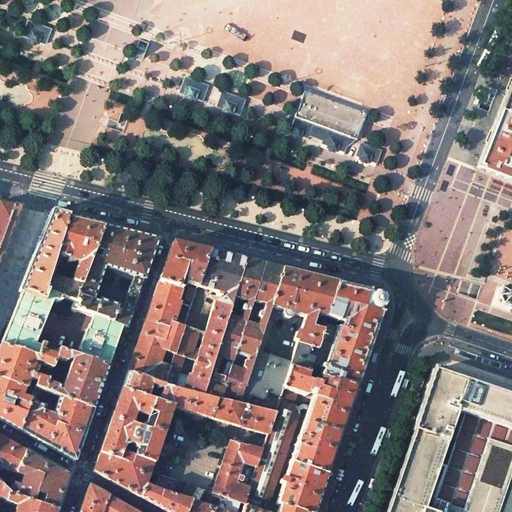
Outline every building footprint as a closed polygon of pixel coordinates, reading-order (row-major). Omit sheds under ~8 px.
[(185,0),(147,19),(140,40),(132,59),(137,61),(139,62),(142,62),(139,71),(132,89),(122,113),(118,122),(109,119),(108,123),(106,127),(109,128),(111,129),(124,133),(131,116),(142,106),(165,87),(187,71),(215,57),(223,59),(230,62),(237,41),(278,22),(295,14),(311,6),(323,0),(435,0),(444,3),(445,0),(185,0)] [(369,0),(323,0),(311,6),(295,14),(278,22),(279,38),(277,46),(306,57),(309,49),(320,53),(325,60),(363,109),(487,271),(501,260),(502,259),(504,258),(509,254),(511,251),(511,214),(470,160),(480,136),(498,89),(495,88),(493,88),(490,86),(487,85),(469,132),(456,143),(400,71),(367,29),(369,0)] [(51,28),(27,19),(21,36),(45,44),(51,28)] [(511,35),(509,34),(505,35),(501,42),(504,46),(510,49),(511,44),(511,35)] [(199,100),(204,86),(184,78),(178,92),(183,94),(183,96),(184,96),(183,99),(190,101),(191,99),(193,100),(194,98),(199,100)] [(212,87),(206,100),(215,103),(220,90),(212,87)] [(498,112),(511,117),(511,91),(507,89),(498,112)] [(236,114),(242,100),(221,92),(216,106),(221,108),(220,110),(222,111),(221,113),(228,116),(229,114),(230,114),(231,112),(236,114)] [(311,95),(303,92),(294,117),(294,118),(301,120),(302,120),(314,124),(316,125),(312,137),(324,141),(328,130),(332,131),(334,132),(348,137),(348,138),(351,139),(356,140),(358,134),(358,133),(362,121),(363,121),(365,115),(358,112),(357,112),(334,104),(311,95)] [(511,117),(498,112),(487,139),(476,167),(511,181),(511,117)] [(289,132),(309,139),(310,136),(314,124),(302,120),(301,120),(294,118),(289,132)] [(326,146),(345,153),(347,148),(356,140),(351,139),(348,138),(348,137),(334,132),(332,131),(331,131),(327,142),(326,146)] [(356,156),(376,164),(381,149),(361,141),(356,156)] [(0,240),(13,205),(0,202),(0,240)] [(13,205),(0,240),(0,258),(3,250),(10,233),(19,212),(19,211),(21,207),(17,207),(16,206),(13,205)] [(36,255),(21,292),(35,296),(38,290),(44,274),(48,263),(51,255),(66,218),(52,215),(36,255)] [(101,227),(66,218),(51,255),(66,260),(70,261),(74,262),(77,265),(75,266),(73,274),(72,280),(66,282),(44,274),(38,290),(59,297),(61,298),(74,302),(101,227)] [(156,240),(101,227),(74,302),(71,308),(93,316),(121,326),(126,327),(131,313),(121,310),(116,309),(116,307),(116,306),(98,301),(97,303),(91,301),(103,267),(133,277),(142,280),(156,240)] [(171,243),(157,282),(180,289),(181,289),(183,283),(197,287),(208,252),(171,243)] [(501,260),(487,271),(483,283),(482,287),(463,280),(461,287),(459,295),(478,301),(492,305),(498,288),(511,292),(511,302),(509,311),(498,350),(492,354),(458,342),(453,356),(508,373),(511,361),(511,251),(509,254),(504,258),(502,259),(501,260)] [(213,303),(203,334),(201,341),(198,351),(194,361),(189,377),(187,377),(181,391),(199,396),(244,261),(208,252),(197,287),(225,295),(223,300),(220,299),(219,301),(218,301),(216,301),(216,302),(215,303),(213,303)] [(232,361),(234,354),(244,322),(251,302),(263,266),(244,261),(199,396),(215,400),(219,401),(228,373),(223,372),(221,378),(214,376),(221,358),(227,360),(232,361)] [(68,269),(48,263),(44,274),(66,282),(72,280),(73,274),(68,269)] [(263,266),(251,302),(257,304),(263,305),(262,314),(259,314),(257,313),(256,315),(258,318),(259,319),(258,321),(257,327),(244,322),(234,354),(247,359),(246,360),(244,361),(243,361),(242,366),(241,368),(243,370),(243,372),(230,367),(228,373),(219,401),(224,402),(226,395),(239,399),(254,352),(269,307),(281,270),(263,266)] [(335,283),(281,270),(269,307),(281,311),(281,314),(280,314),(280,315),(281,315),(283,319),(287,320),(290,318),(291,317),(292,314),(304,318),(289,364),(287,369),(308,375),(335,283)] [(133,277),(121,310),(131,313),(137,294),(142,280),(133,277)] [(140,333),(126,373),(163,385),(169,367),(156,362),(160,350),(165,352),(173,355),(183,328),(174,325),(169,323),(176,303),(180,289),(157,282),(140,333)] [(364,361),(380,313),(381,312),(380,310),(382,308),(383,307),(384,304),(384,301),(384,298),(381,295),(379,293),(376,292),(373,292),(370,293),(369,291),(369,292),(335,283),(308,375),(319,378),(355,388),(364,361)] [(511,291),(497,287),(492,305),(510,311),(511,304),(511,291)] [(184,300),(192,302),(195,290),(188,288),(184,300)] [(35,296),(21,292),(9,320),(0,342),(0,345),(35,358),(39,348),(33,345),(51,300),(57,302),(57,301),(59,297),(38,290),(35,296)] [(255,313),(257,313),(259,314),(262,314),(263,305),(257,304),(255,312),(255,313)] [(175,322),(174,325),(183,328),(183,327),(190,307),(183,305),(182,308),(183,309),(178,323),(175,322)] [(80,350),(78,357),(107,367),(114,345),(121,326),(93,316),(87,330),(86,330),(79,350),(80,350)] [(198,333),(183,327),(183,328),(173,355),(171,361),(169,367),(163,385),(163,387),(181,391),(187,377),(177,375),(183,358),(194,361),(198,351),(193,349),(196,340),(198,333)] [(34,363),(44,367),(51,369),(55,357),(41,352),(43,345),(40,344),(39,348),(35,358),(36,358),(34,363)] [(35,358),(0,345),(0,380),(24,390),(28,380),(35,382),(34,389),(40,391),(43,392),(45,383),(46,381),(40,378),(30,375),(34,363),(36,358),(35,358)] [(41,352),(55,357),(57,350),(43,345),(41,352)] [(71,360),(59,392),(56,391),(56,390),(56,389),(56,387),(55,387),(45,383),(43,392),(58,397),(92,410),(100,387),(107,367),(78,357),(57,350),(55,357),(54,359),(64,362),(65,362),(66,361),(67,361),(67,360),(68,359),(71,360)] [(171,361),(173,355),(165,352),(163,358),(171,361)] [(289,364),(254,352),(239,399),(237,405),(246,408),(250,396),(262,400),(267,385),(281,389),(287,369),(289,364)] [(227,360),(223,372),(228,373),(230,367),(232,361),(227,360)] [(44,367),(40,378),(46,381),(51,369),(44,367)] [(311,397),(302,423),(339,434),(347,410),(355,388),(319,378),(316,385),(306,381),(308,375),(287,369),(281,389),(296,394),(299,395),(304,397),(305,396),(306,396),(306,395),(309,387),(314,389),(311,397)] [(511,511),(511,395),(453,375),(452,376),(432,369),(422,396),(410,431),(412,432),(384,511),(511,511)] [(123,383),(120,390),(147,399),(151,386),(157,388),(161,390),(160,393),(156,403),(171,407),(209,419),(215,400),(199,396),(181,391),(163,387),(163,385),(126,373),(123,383)] [(0,420),(18,430),(29,402),(29,401),(20,397),(24,390),(0,380),(0,420)] [(262,400),(258,411),(273,414),(277,401),(281,389),(267,385),(262,400)] [(36,404),(40,391),(34,389),(32,393),(29,401),(29,402),(36,404)] [(292,406),(296,394),(281,389),(277,401),(292,406)] [(20,397),(29,401),(32,393),(24,390),(20,397)] [(132,457),(152,464),(171,407),(156,403),(147,399),(120,390),(106,431),(98,454),(118,461),(120,452),(121,452),(125,454),(127,446),(124,445),(124,443),(136,446),(132,457)] [(83,434),(92,410),(58,397),(52,415),(42,412),(43,408),(43,407),(36,404),(29,402),(18,430),(48,447),(73,461),(83,434)] [(215,400),(209,419),(233,426),(266,435),(273,414),(258,411),(246,408),(237,405),(224,402),(219,401),(215,400)] [(292,406),(277,401),(273,414),(266,435),(265,440),(261,450),(255,468),(248,489),(246,494),(266,501),(268,501),(283,457),(287,446),(298,413),(295,406),(292,406)] [(289,463),(326,475),(334,451),(339,434),(302,423),(289,463)] [(1,438),(0,437),(0,469),(15,474),(22,477),(18,486),(12,484),(8,495),(6,496),(56,511),(62,494),(68,476),(46,464),(1,438)] [(256,437),(253,448),(261,450),(265,440),(256,437)] [(229,441),(211,494),(214,495),(220,497),(237,504),(242,506),(246,494),(248,489),(236,485),(243,464),(255,468),(261,450),(253,448),(241,445),(231,442),(229,441)] [(118,486),(139,498),(144,486),(147,477),(152,464),(132,457),(125,454),(121,452),(120,452),(118,461),(98,454),(96,462),(92,472),(118,486)] [(289,463),(275,503),(275,504),(276,504),(278,505),(299,511),(313,511),(319,494),(326,475),(289,463)] [(15,474),(12,484),(18,486),(22,477),(15,474)] [(173,496),(176,481),(159,475),(154,489),(173,496)] [(181,499),(184,484),(176,481),(173,496),(181,499)] [(154,489),(144,486),(139,498),(142,500),(159,509),(163,511),(185,511),(190,502),(181,499),(173,496),(154,489)] [(133,511),(125,507),(87,487),(78,511),(133,511)] [(197,504),(204,491),(197,489),(190,502),(197,504)] [(262,511),(266,501),(246,494),(242,506),(242,507),(257,511),(262,511)] [(55,511),(56,511),(6,496),(4,501),(4,502),(9,504),(16,507),(13,511),(55,511)] [(197,504),(190,502),(185,511),(234,511),(237,504),(220,497),(219,502),(216,511),(197,504)]
